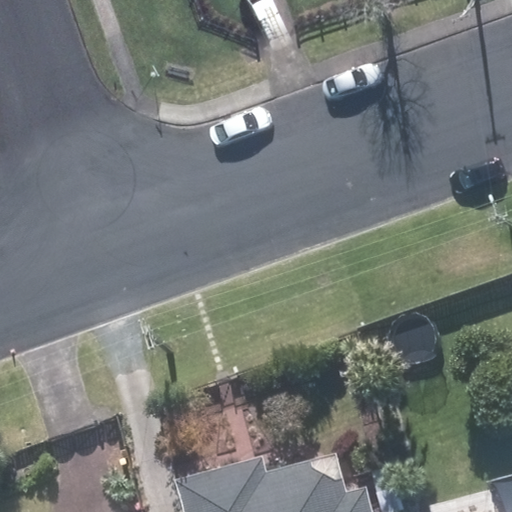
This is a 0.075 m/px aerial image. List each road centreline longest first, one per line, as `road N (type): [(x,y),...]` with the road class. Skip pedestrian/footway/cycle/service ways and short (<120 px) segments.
road 1 (residential): [(106,261),(511,116)]
road 2 (residential): [(106,261),(15,0)]
